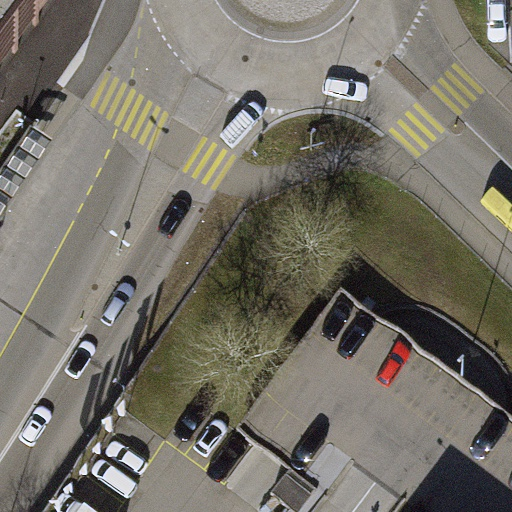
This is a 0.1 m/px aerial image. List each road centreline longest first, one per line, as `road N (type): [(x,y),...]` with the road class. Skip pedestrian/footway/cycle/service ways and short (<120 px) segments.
road 1 (secondary): [(176,0),(44,312),(19,415)]
road 2 (secondary): [(19,415),(98,339),(231,113),(271,71)]
road 3 (secondary): [(322,67),(461,164),(511,186)]
road 4 (secondary): [(511,160),(407,37),(395,0)]
road 5 (secondary): [(181,0),(214,46),(271,71)]
